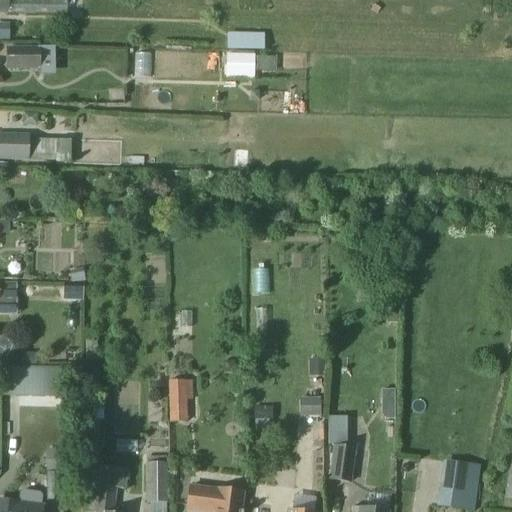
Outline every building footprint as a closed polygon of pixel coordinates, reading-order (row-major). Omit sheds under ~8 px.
[(0,0),(0,13),(10,14),(9,0),(0,0)] [(9,0),(10,14),(66,15),(65,0),(9,0)] [(0,26),(0,41),(9,41),(9,26),(0,26)] [(227,38),(227,50),(240,50),(240,38),(227,38)] [(252,39),(252,51),(264,51),(265,39),(252,39)] [(41,70),(41,48),(6,48),(7,71),(41,70)] [(227,56),(227,73),(254,74),(254,72),(275,72),(275,58),(253,58),(254,52),(240,52),(233,51),(233,56),(227,56)] [(131,77),(153,76),(153,53),(131,53),(131,77)] [(30,135),(0,134),(0,162),(29,162),(29,161),(30,140),(30,135)] [(0,283),(0,315),(17,316),(17,284),(0,283)] [(38,364),(38,353),(24,353),(24,365),(38,365),(38,364)] [(236,374),(236,362),(224,362),(224,374),(236,374)] [(55,368),(2,367),(2,398),(54,399),(55,368)] [(173,378),(172,420),(196,421),(197,379),(173,378)] [(387,418),(401,417),(400,387),(386,388),(387,418)] [(303,401),(303,417),(321,417),(321,401),(303,401)] [(272,408),(254,408),(254,420),(270,420),(272,420),(272,408)] [(356,449),(334,446),(329,481),(352,484),(356,449)] [(46,451),(46,473),(61,473),(61,451),(46,451)] [(167,463),(167,457),(147,457),(147,464),(146,464),(146,504),(168,504),(168,463),(167,463)] [(129,469),(100,465),(99,471),(90,470),(87,492),(86,492),(84,511),(85,511),(114,511),(117,490),(126,491),(129,469)] [(62,501),(62,474),(47,474),(47,501),(62,501)] [(475,511),(480,483),(440,478),(437,507),(475,511)] [(241,511),(244,494),(189,487),(185,511),(241,511)] [(40,493),(23,491),(20,494),(19,504),(0,501),(0,511),(42,511),(43,507),(42,507),(43,497),(40,493)]
